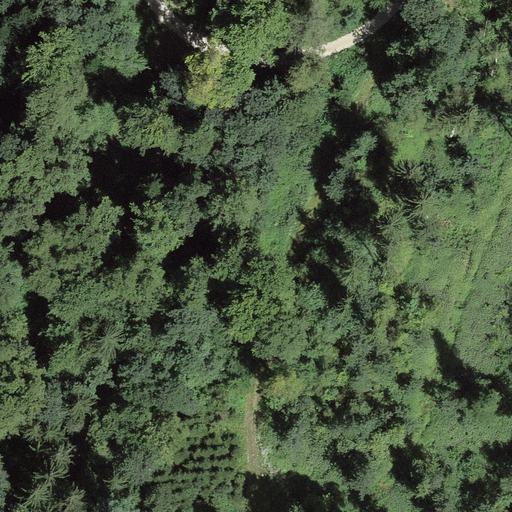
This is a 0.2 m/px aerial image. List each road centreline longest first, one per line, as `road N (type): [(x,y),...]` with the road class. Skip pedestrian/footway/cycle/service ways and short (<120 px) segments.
road 1 (track): [(258,511),(251,401),(290,267),(387,52),(391,13)]
road 2 (track): [(179,32),(125,100),(46,310),(10,511)]
road 3 (track): [(179,32),(247,59),(324,50),(363,33),(400,0)]
